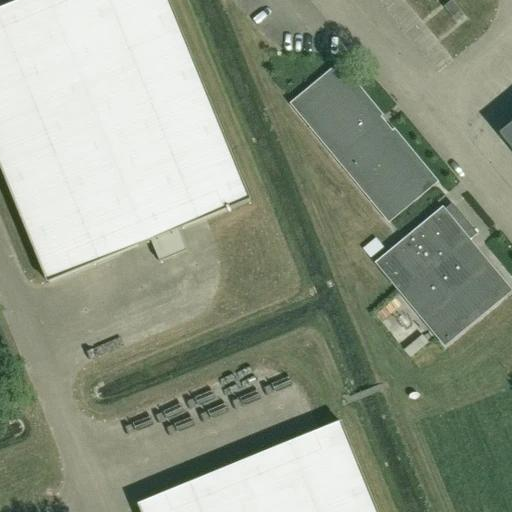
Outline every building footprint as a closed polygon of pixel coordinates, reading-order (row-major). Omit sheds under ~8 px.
[(195,224),(252,201),(169,0),(25,0),(0,10),(0,162),(50,284),(153,241),(160,260),(187,249),(179,230),(195,224)] [(458,23),(465,17),(452,1),(444,7),(458,23)] [(390,219),(435,182),(393,131),(390,134),(378,120),(381,117),(340,67),(294,105),(390,219)] [(511,125),(500,135),(511,149),(511,125)] [(445,344),(509,291),(468,242),(478,234),(453,204),(380,264),(445,344)] [(371,211),(356,223),(366,235),(381,222),(371,211)] [(140,507),(141,511),(377,511),(341,423),(303,439),(139,506),(140,507)]
